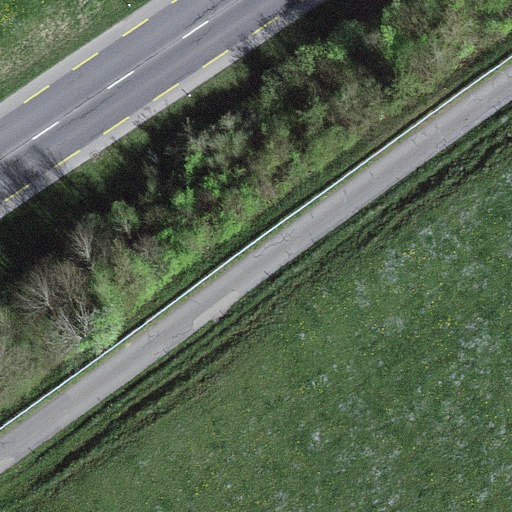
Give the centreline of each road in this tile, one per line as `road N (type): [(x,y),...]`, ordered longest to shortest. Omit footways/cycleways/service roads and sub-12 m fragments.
road 1 (track): [(511,74),(440,118),(0,450)]
road 2 (primary): [(0,155),(226,0)]
